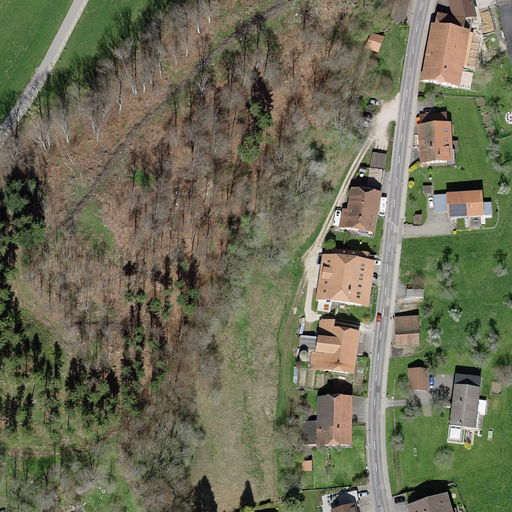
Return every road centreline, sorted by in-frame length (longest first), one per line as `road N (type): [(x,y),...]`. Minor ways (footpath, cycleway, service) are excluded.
road 1 (tertiary): [(382,511),(374,393),(423,0)]
road 2 (residential): [(76,0),(0,141)]
